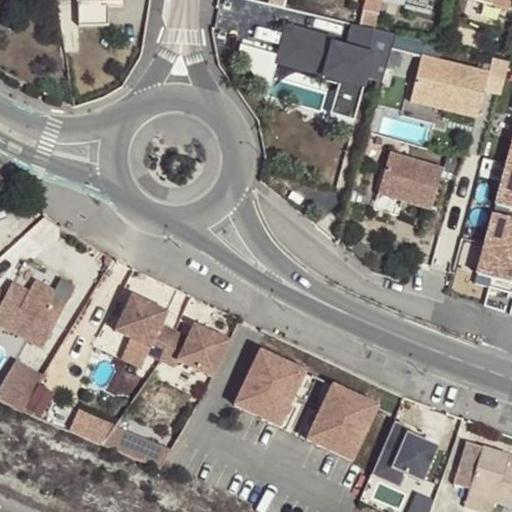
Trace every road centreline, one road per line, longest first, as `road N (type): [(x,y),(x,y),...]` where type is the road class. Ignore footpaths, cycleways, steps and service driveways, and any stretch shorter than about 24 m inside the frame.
road 1 (secondary): [(293,287),(504,381)]
road 2 (secondary): [(128,119),(51,131),(0,109)]
road 3 (secondary): [(182,217),(259,276),(293,287)]
road 4 (secondary): [(293,287),(246,229),(233,174)]
road 5 (secondary): [(0,143),(122,186)]
